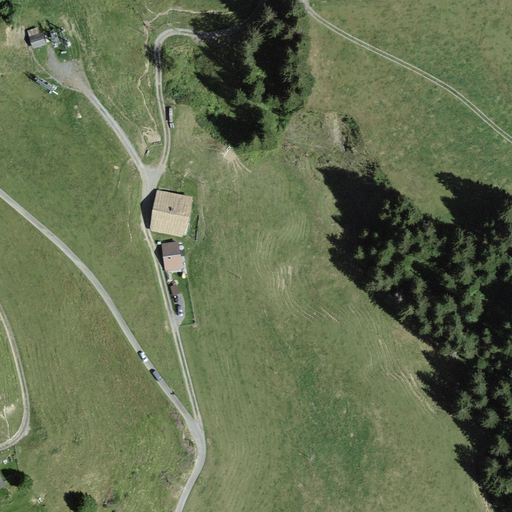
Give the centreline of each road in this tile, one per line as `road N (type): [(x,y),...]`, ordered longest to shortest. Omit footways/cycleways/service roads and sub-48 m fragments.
road 1 (residential): [(0,192),(82,266),(198,432),(198,467),(178,511)]
road 2 (track): [(264,0),(246,25),(230,31),(161,38),(166,152),(146,182)]
road 3 (track): [(511,139),(432,77),(325,23),(303,0)]
road 4 (track): [(0,307),(27,402),(24,429),(0,445)]
